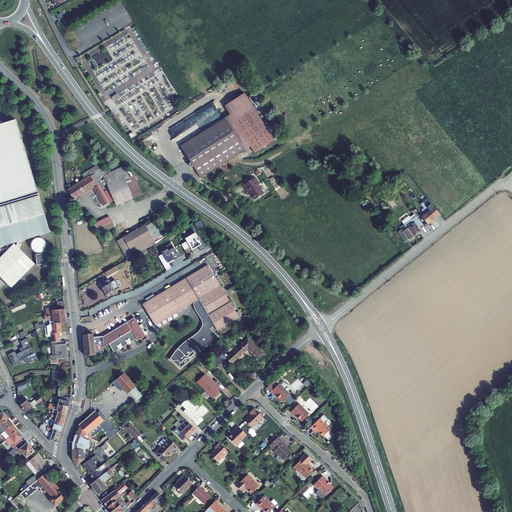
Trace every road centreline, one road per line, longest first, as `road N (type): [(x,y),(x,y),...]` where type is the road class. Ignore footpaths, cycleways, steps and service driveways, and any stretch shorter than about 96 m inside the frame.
road 1 (tertiary): [(0,67),(52,131),(80,366),(64,448)]
road 2 (tertiary): [(283,276),(251,242),(129,151),(51,54)]
road 3 (residential): [(324,325),(504,180)]
road 4 (residential): [(252,390),(363,494),(371,511)]
road 5 (tertiary): [(391,511),(348,382)]
